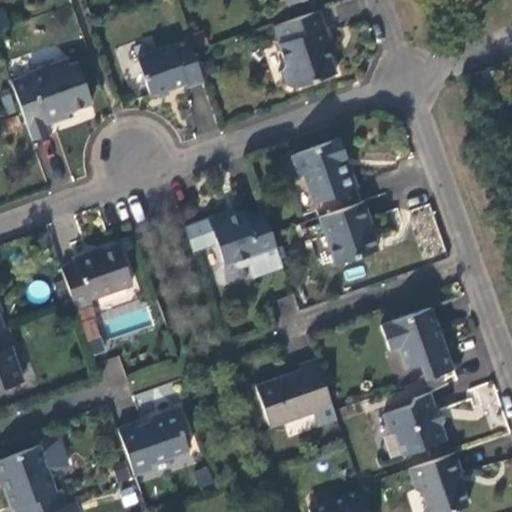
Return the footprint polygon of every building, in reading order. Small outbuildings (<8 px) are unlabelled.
[(327,39),(317,11),(273,27),(280,45),(278,46),(284,64),(283,74),(286,84),(293,87),(334,73),(324,45),(327,39)] [(0,30),(10,27),(4,12),(0,13),(0,30)] [(188,88),(203,83),(194,55),(189,41),(137,59),(151,96),(155,95),(159,98),(160,98),(168,95),(170,93),(172,89),(187,83),(188,88)] [(11,81),(32,141),(49,135),(45,122),(64,115),(63,112),(89,103),(75,61),(61,66),(60,61),(25,73),(26,76),(11,81)] [(200,131),(216,128),(213,109),(197,111),(200,131)] [(320,218),(362,203),(350,169),(345,171),(341,160),(346,158),(339,141),(292,157),(301,178),(305,176),(320,218)] [(372,221),(365,202),(362,203),(320,218),(336,265),(379,249),(369,223),(372,221)] [(283,268),(276,249),(272,235),(265,215),(246,222),(242,213),(230,217),(228,213),(209,220),(185,228),(193,252),(217,244),(224,266),(227,265),(236,269),(249,265),(253,277),(283,268)] [(74,304),(75,310),(92,304),(90,300),(133,286),(119,246),(92,255),(90,252),(75,258),(77,263),(61,268),(74,304)] [(431,377),(452,370),(443,343),(435,338),(432,330),(437,329),(430,309),(384,326),(392,350),(401,347),(409,370),(421,366),(427,364),(431,377)] [(0,329),(0,389),(21,382),(9,347),(12,346),(5,328),(0,329)] [(332,407),(315,359),(298,365),(301,373),(282,379),(281,376),(256,386),(271,428),(332,407)] [(426,379),(431,377),(427,364),(421,366),(426,379)] [(381,416),(388,435),(393,433),(401,456),(445,440),(440,426),(443,422),(440,412),(434,409),(429,394),(413,399),(409,406),(381,416)] [(134,422),(118,428),(135,476),(153,470),(151,465),(190,451),(184,433),(187,431),(179,409),(153,418),(148,422),(148,423),(136,427),(134,422)] [(13,508),(14,511),(46,511),(66,505),(61,491),(58,492),(41,445),(0,459),(0,478),(4,480),(6,479),(8,485),(3,486),(12,509),(13,508)] [(463,475),(455,453),(449,455),(457,477),(463,475)] [(457,477),(449,455),(408,470),(416,491),(423,494),(427,503),(423,511),(448,511),(450,511),(468,504),(457,477)] [(369,511),(362,490),(308,509),(309,511),(369,511)] [(79,511),(76,502),(66,505),(46,511),(79,511)]
